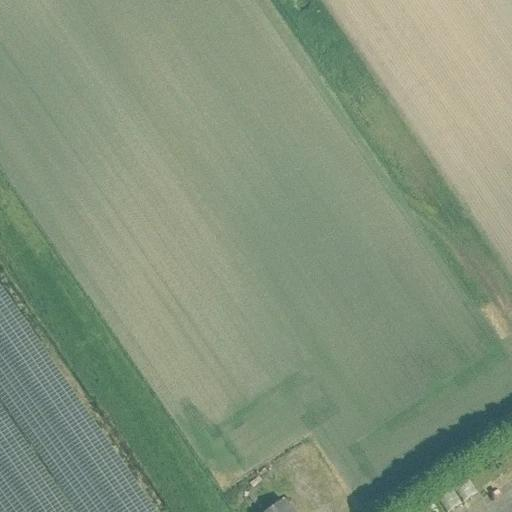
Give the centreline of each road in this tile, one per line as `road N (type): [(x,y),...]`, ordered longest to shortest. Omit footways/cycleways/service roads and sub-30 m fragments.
road 1 (track): [(202,511),(0,216)]
road 2 (track): [(363,511),(511,417)]
